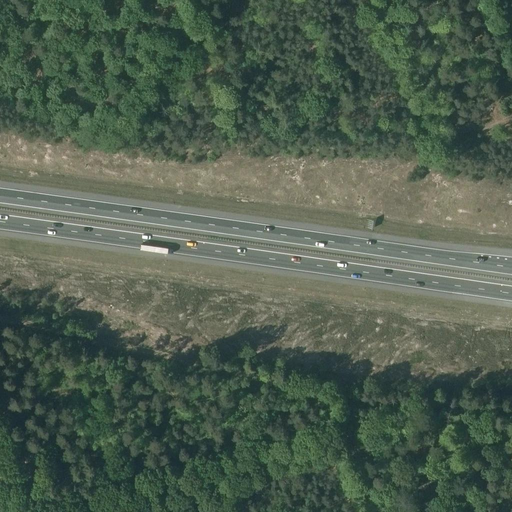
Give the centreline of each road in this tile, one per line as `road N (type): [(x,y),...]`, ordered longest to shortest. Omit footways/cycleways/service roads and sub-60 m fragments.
road 1 (track): [(511,410),(354,400),(0,317)]
road 2 (motorway): [(511,268),(0,193)]
road 3 (motorway): [(0,221),(511,295)]
road 4 (track): [(384,0),(430,126),(460,134),(511,119)]
road 5 (track): [(329,394),(369,511)]
